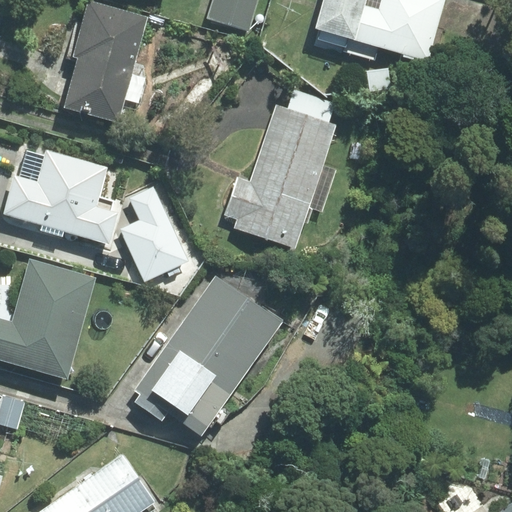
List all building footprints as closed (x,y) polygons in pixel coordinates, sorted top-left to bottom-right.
[(213,0),(208,19),(249,31),(258,0),(213,0)] [(365,0),(322,0),(313,31),(426,63),(444,0),(380,0),(378,10),(364,6),(365,0)] [(145,19),(86,4),(71,58),(77,60),(64,108),(117,122),(145,19)] [(286,111),(276,108),(250,184),(237,179),(224,216),(238,221),(235,229),(293,248),(334,127),(327,125),(334,105),(293,92),(286,111)] [(106,169),(45,151),(43,157),(26,152),(18,179),(14,178),(3,215),(108,245),(117,214),(110,212),(113,202),(98,198),(106,169)] [(139,222),(120,231),(144,283),(187,263),(153,189),(129,200),(139,222)] [(0,361),(65,380),(94,281),(30,262),(12,326),(0,322),(0,361)] [(280,322),(215,275),(132,391),(140,396),(135,402),(162,421),(168,414),(198,435),(280,322)] [(1,401),(0,403),(0,425),(16,430),(24,404),(2,397),(1,401)] [(120,458),(40,511),(139,511),(152,504),(120,458)]
